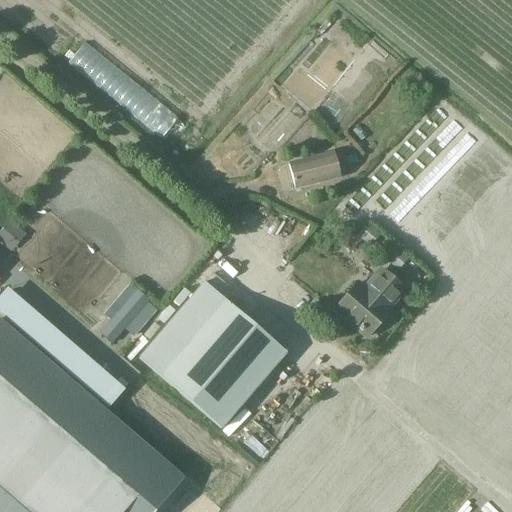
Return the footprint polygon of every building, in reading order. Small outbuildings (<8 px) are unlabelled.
[(67,61),(163,136),(179,115),(84,40),(67,61)] [(287,163),(294,189),(341,176),(335,151),(287,163)] [(0,240),(12,251),(26,235),(9,221),(0,231),(0,240)] [(356,283),(336,308),(369,336),(390,312),(386,309),(404,287),(383,269),(365,290),(356,283)] [(220,296),(228,286),(213,273),(205,282),(220,296)] [(147,304),(149,302),(128,282),(102,312),(111,320),(100,333),(113,344),(125,329),(134,336),(156,311),(147,304)] [(204,283),(139,359),(221,430),(286,353),(204,283)] [(106,413),(0,321),(0,511),(155,511),(184,480),(106,413)]
